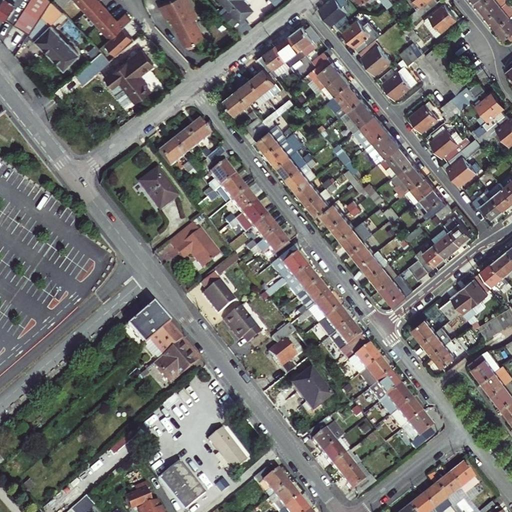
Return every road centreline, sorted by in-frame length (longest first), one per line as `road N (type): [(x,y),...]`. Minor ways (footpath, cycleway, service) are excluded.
road 1 (residential): [(339,511),(76,178)]
road 2 (residential): [(195,87),(382,329)]
road 3 (residential): [(303,4),(490,239)]
road 4 (residential): [(76,178),(195,87)]
road 5 (residential): [(490,239),(382,329)]
road 6 (residential): [(195,87),(303,4)]
road 7 (residential): [(382,329),(463,431)]
road 8 (residential): [(362,511),(463,431)]
road 9 (residential): [(76,178),(0,82)]
